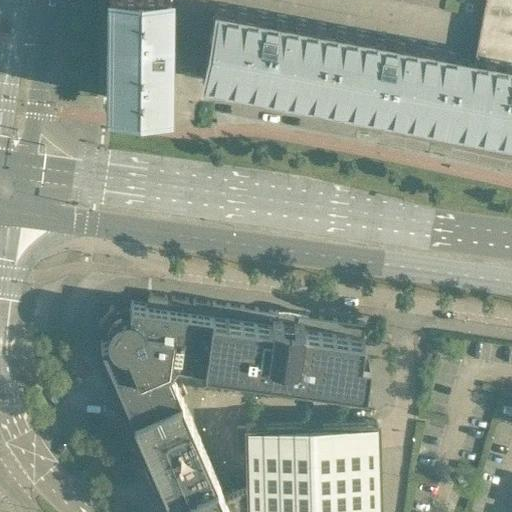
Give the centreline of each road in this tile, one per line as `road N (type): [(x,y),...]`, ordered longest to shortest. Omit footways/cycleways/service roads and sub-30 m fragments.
road 1 (primary): [(511,236),(22,166)]
road 2 (primary): [(124,227),(511,281)]
road 3 (unclassified): [(124,227),(147,264),(419,308)]
road 4 (residential): [(511,159),(215,99)]
road 5 (tertiary): [(31,454),(6,395),(0,335),(15,212)]
road 6 (tertiary): [(22,166),(47,0)]
road 7 (unclassified): [(400,469),(419,308)]
